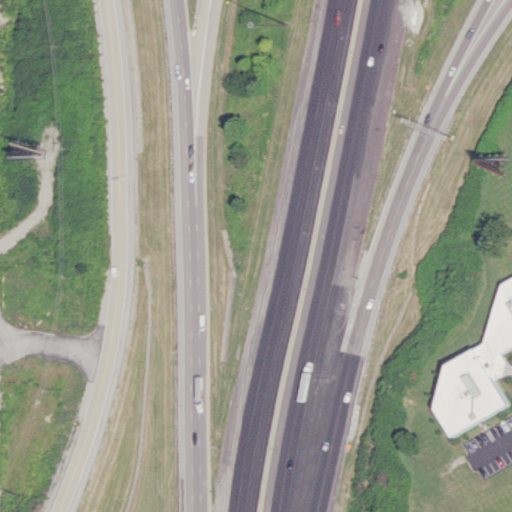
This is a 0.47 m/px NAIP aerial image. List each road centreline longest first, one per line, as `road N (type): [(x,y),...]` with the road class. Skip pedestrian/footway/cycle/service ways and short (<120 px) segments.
road 1 (residential): [(65,511),(99,421),(120,314),(121,194),(102,0)]
road 2 (motorway): [(340,0),(244,511)]
road 3 (motorway): [(278,511),(362,61)]
road 4 (motorway): [(318,511),(378,253),(430,115)]
road 5 (motorway): [(172,0),(200,341)]
road 6 (motorway): [(210,0),(200,102),(200,341)]
road 7 (motorway): [(200,341),(200,511)]
road 8 (motorway): [(430,115),(508,0)]
road 9 (motorway): [(430,115),(483,0)]
